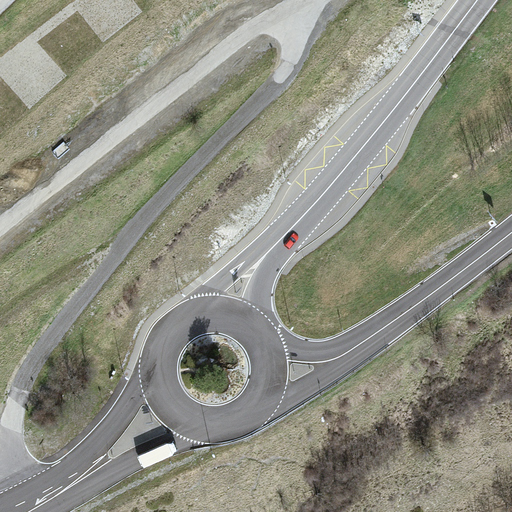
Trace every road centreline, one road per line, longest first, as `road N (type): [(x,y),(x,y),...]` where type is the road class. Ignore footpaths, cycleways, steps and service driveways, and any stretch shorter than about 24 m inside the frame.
road 1 (residential): [(302,1),(291,54),(275,83),(195,165),(23,377),(0,493)]
road 2 (residential): [(302,1),(191,75),(0,226)]
road 3 (secondary): [(293,226),(477,0)]
road 4 (secondary): [(511,231),(356,345)]
road 5 (tertiary): [(47,500),(220,426)]
road 6 (tertiary): [(158,356),(105,443),(47,500)]
road 7 (secondary): [(293,226),(183,321)]
